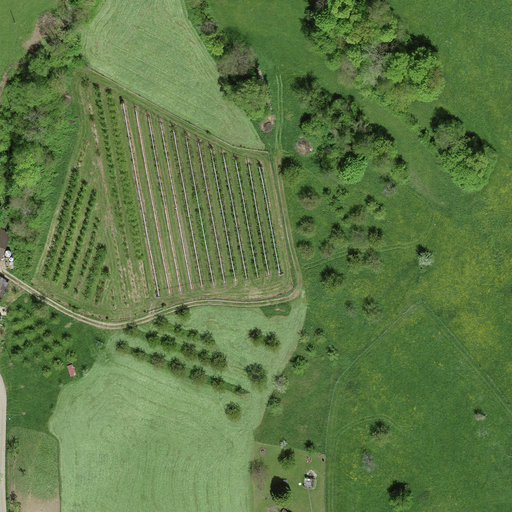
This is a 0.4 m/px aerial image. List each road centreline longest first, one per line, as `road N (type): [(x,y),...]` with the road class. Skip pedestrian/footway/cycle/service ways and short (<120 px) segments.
road 1 (track): [(282,127),(278,172),(299,284),(294,292),(246,304),(192,301),(115,326),(84,319)]
road 2 (track): [(332,382),(322,511)]
